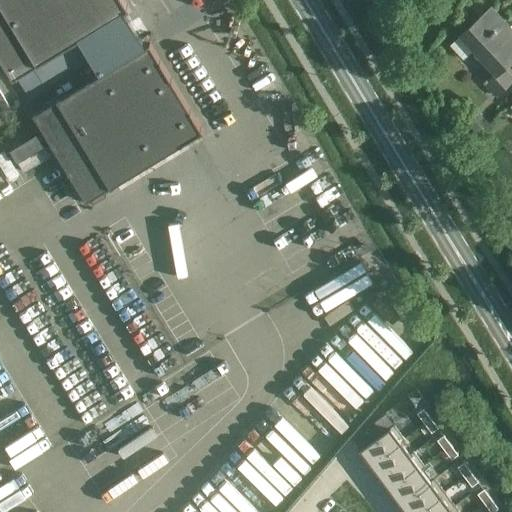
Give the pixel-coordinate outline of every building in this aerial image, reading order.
[(123,0),(0,0),(0,59),(13,81),(18,78),(28,95),(89,58),(99,75),(117,64),(145,46),(130,20),(125,13),(130,10),(123,0)] [(450,45),(463,59),(473,49),(495,73),(485,83),(496,95),(511,81),(511,78),(503,68),(511,59),(511,30),(491,8),(450,45)] [(37,112),(33,114),(35,118),(36,118),(38,121),(51,143),(50,143),(53,147),(53,146),(62,161),(68,171),(67,171),(70,175),(70,174),(82,194),(85,198),(84,199),(86,202),(90,200),(102,193),(107,189),(107,190),(109,189),(111,188),(115,186),(115,185),(129,176),(130,175),(130,176),(132,175),(132,174),(147,165),(148,165),(149,164),(164,155),(165,154),(165,155),(166,154),(180,145),(181,145),(184,143),(183,143),(199,134),(199,133),(199,134),(204,131),(201,127),(199,125),(191,112),(192,111),(190,110),(188,106),(172,81),(173,80),(172,78),(171,79),(167,72),(161,62),(160,60),(157,55),(150,43),(145,46),(99,75),(97,76),(91,79),(87,81),(87,82),(66,95),(62,97),(61,97),(57,99),(54,102),(37,112)] [(0,116),(12,109),(0,89),(0,116)] [(478,111),(466,123),(476,133),(488,122),(478,111)] [(295,156),(247,181),(254,194),(302,168),(295,156)] [(288,223),(334,193),(320,171),(274,201),(288,223)] [(357,290),(383,274),(369,252),(343,269),(357,290)] [(331,320),(358,307),(353,296),(335,304),(332,298),(323,303),(331,320)] [(354,315),(337,333),(371,364),(380,355),(387,361),(396,352),(404,344),(386,327),(377,336),(354,315)] [(273,412),(317,452),(346,420),(318,394),(326,385),(355,411),(375,390),(328,348),(309,369),(303,363),(285,383),(293,390),(273,412)] [(167,436),(239,397),(226,372),(209,382),(197,360),(173,373),(179,384),(148,401),(167,436)] [(134,395),(123,402),(151,448),(161,442),(134,395)] [(423,409),(417,414),(424,423),(430,418),(423,409)] [(430,418),(424,423),(431,433),(438,428),(430,418)] [(269,424),(230,467),(276,508),(294,488),(289,483),(310,460),(269,424)] [(394,424),(359,450),(359,451),(360,451),(370,464),(404,438),(394,425),(394,424)] [(0,511),(71,511),(97,495),(90,484),(104,475),(75,433),(0,483),(0,511)] [(443,435),(437,440),(444,450),(451,445),(443,435)] [(404,438),(370,464),(380,477),(414,451),(410,454),(401,442),(405,439),(404,438)] [(451,445),(444,450),(451,460),(458,455),(451,445)] [(414,451),(380,477),(390,490),(424,465),(414,451)] [(464,462),(457,467),(464,477),(471,472),(464,462)] [(424,465),(390,490),(400,504),(434,478),(430,480),(421,468),(425,466),(424,465)] [(471,472),(464,477),(471,487),(478,482),(471,472)] [(266,511),(267,511),(219,478),(194,511),(266,511)] [(434,478),(400,504),(405,511),(417,511),(444,492),(434,478)] [(484,489),(477,494),(484,504),(491,499),(484,489)] [(444,492),(417,511),(445,511),(455,505),(444,492)] [(491,499),(484,504),(490,511),(493,511),(498,508),(491,499)]
